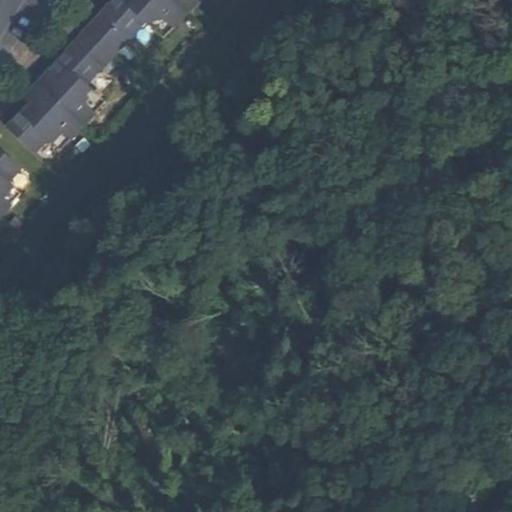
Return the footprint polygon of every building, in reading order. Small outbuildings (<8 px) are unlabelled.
[(186,13),(172,0),(113,0),(91,25),(89,27),(116,51),(145,20),(164,37),(186,13)] [(172,0),(186,13),(198,0),(172,0)] [(50,92),(83,125),(106,99),(87,82),(116,51),(89,27),(87,29),(50,69),(61,80),(50,92)] [(32,100),(38,106),(50,92),(61,80),(50,69),(25,96),(31,101),(32,100)] [(83,125),(50,92),(38,106),(32,100),(31,101),(8,126),(35,151),(48,137),(59,148),(60,149),(83,125)] [(0,213),(21,191),(8,180),(21,166),(0,146),(0,213)]
